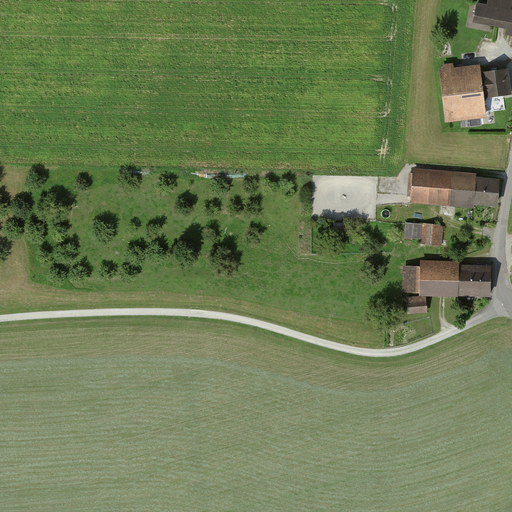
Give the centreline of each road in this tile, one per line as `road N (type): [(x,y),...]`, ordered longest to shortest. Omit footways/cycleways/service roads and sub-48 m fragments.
road 1 (track): [(0,315),(186,308),(388,354),(504,300)]
road 2 (unclassified): [(511,309),(504,300),(501,245),(511,180)]
